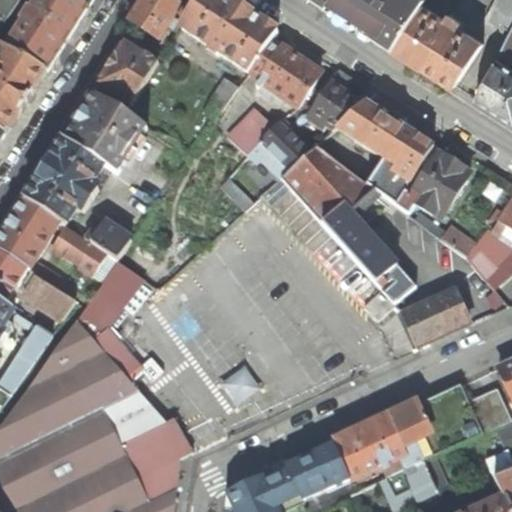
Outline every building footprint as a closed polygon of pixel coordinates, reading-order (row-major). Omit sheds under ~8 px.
[(0,0),(0,34),(23,0),(0,0)] [(23,25),(7,51),(47,74),(69,38),(87,10),(70,0),(39,0),(31,13),(30,12),(21,24),(23,25)] [(70,0),(87,10),(93,0),(70,0)] [(141,0),(128,22),(159,42),(182,7),(171,0),(141,0)] [(227,0),(201,0),(182,30),(209,48),(208,50),(218,57),(220,55),(250,74),(272,44),(279,34),(243,10),(227,0)] [(322,0),(365,27),(395,47),(422,5),(425,0),(322,0)] [(458,0),(437,0),(452,9),(458,0)] [(511,0),(496,0),(488,18),(511,30),(511,28),(511,0)] [(430,69),(456,86),(483,45),(459,29),(463,24),(449,15),(445,20),(422,5),(395,47),(430,69)] [(501,51),(511,56),(511,28),(511,30),(501,51)] [(113,62),(98,87),(131,109),(159,64),(125,42),(113,62)] [(299,62),(272,44),(250,74),(248,76),(260,84),(257,89),(261,92),(259,95),(265,99),(271,91),(299,110),(321,77),(299,62)] [(0,132),(7,137),(28,104),(47,74),(7,51),(0,47),(0,132)] [(511,121),(511,69),(497,60),(477,99),(493,109),(511,121)] [(338,73),(309,117),(333,134),(337,130),(366,105),(375,97),(356,84),(338,73)] [(239,89),(227,81),(205,114),(216,121),(239,89)] [(78,118),(63,141),(104,167),(118,176),(147,130),(93,95),(78,118)] [(403,128),(366,105),(337,130),(380,158),(363,184),(377,194),(397,208),(407,192),(422,168),(425,163),(434,149),(403,128)] [(275,129),(256,111),(228,140),(238,150),(249,157),(275,129)] [(281,126),(279,125),(275,129),(249,157),(248,159),(257,167),(261,162),(281,181),(310,155),(295,140),(288,133),(292,130),(285,123),(281,126)] [(43,173),(25,203),(60,226),(65,229),(77,209),(86,214),(100,191),(92,186),(104,167),(63,141),(43,173)] [(352,216),(377,194),(363,184),(317,149),(310,155),(281,181),(311,214),(344,251),(395,307),(417,288),(376,242),(352,216)] [(414,196),(407,192),(397,208),(409,217),(416,206),(442,222),(471,176),(457,167),(438,156),(431,167),(425,163),(422,168),(428,173),(414,196)] [(253,206),(228,181),(221,190),(245,213),(253,206)] [(511,230),(511,202),(493,233),(501,238),(507,228),(511,230)] [(9,227),(0,241),(0,254),(29,273),(30,274),(60,226),(25,203),(9,227)] [(90,231),(83,241),(108,257),(118,263),(132,242),(105,225),(104,226),(100,223),(93,233),(90,231)] [(476,246),(452,228),(442,241),(466,259),(475,248),(476,246)] [(83,241),(68,231),(55,252),(94,278),(108,257),(83,241)] [(502,279),(475,248),(466,259),(491,289),(502,279)] [(0,302),(6,307),(16,291),(17,291),(29,273),(0,254),(0,302)] [(118,263),(77,323),(137,391),(139,389),(131,380),(141,370),(106,331),(144,281),(118,263)] [(38,264),(31,275),(53,289),(59,278),(38,264)] [(64,322),(77,304),(53,289),(35,278),(24,296),(64,322)] [(445,336),(469,326),(454,293),(404,317),(418,349),(445,336)] [(0,349),(7,339),(8,339),(14,330),(7,326),(15,312),(6,307),(0,302),(0,349)] [(0,430),(0,508),(1,511),(174,511),(179,461),(192,455),(181,433),(174,421),(167,425),(137,391),(77,323),(0,430)] [(39,328),(0,387),(0,390),(11,397),(53,337),(39,328)] [(511,362),(499,369),(511,397),(511,362)] [(360,433),(334,445),(351,483),(353,487),(403,465),(406,471),(424,463),(433,459),(483,436),(468,404),(460,387),(410,410),(360,433)] [(0,412),(11,397),(0,390),(0,412)] [(497,391),(468,404),(483,436),(497,430),(511,423),(497,391)] [(511,511),(511,423),(497,430),(507,452),(511,463),(511,472),(494,481),(503,500),(476,511),(511,511)] [(226,495),(233,511),(286,511),(351,483),(334,445),(315,454),(226,495)] [(486,463),(494,481),(511,472),(511,463),(507,452),(486,463)] [(442,479),(433,459),(424,463),(433,483),(442,479)] [(433,483),(424,463),(406,471),(379,484),(391,511),(394,511),(437,492),(433,483)] [(447,489),(442,479),(433,483),(437,492),(438,493),(447,489)] [(449,488),(447,489),(438,493),(442,502),(454,497),(449,488)]
